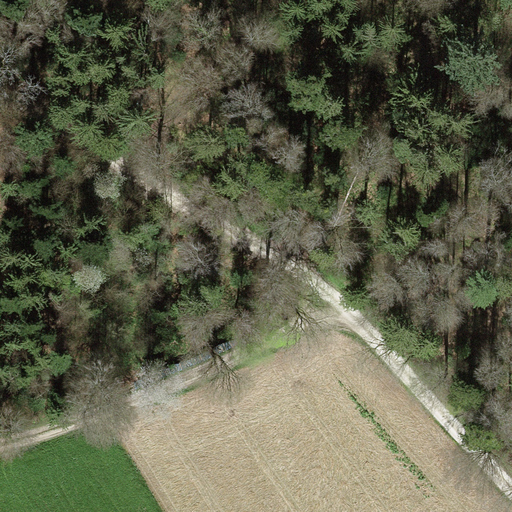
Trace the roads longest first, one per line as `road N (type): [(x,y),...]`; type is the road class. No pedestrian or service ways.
road 1 (track): [(341,306),(0,93)]
road 2 (track): [(0,441),(98,412),(341,306)]
road 3 (track): [(308,0),(131,176)]
road 4 (track): [(511,488),(341,306)]
